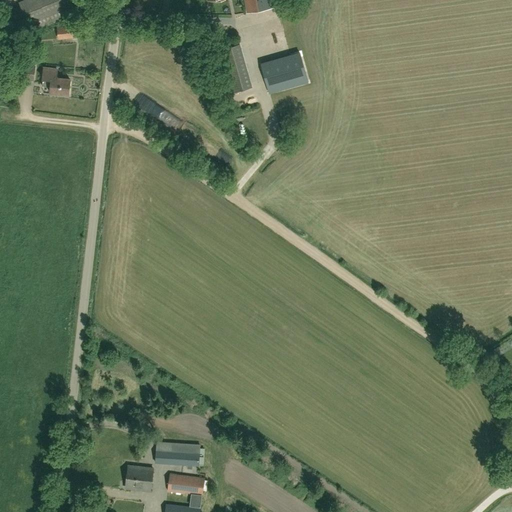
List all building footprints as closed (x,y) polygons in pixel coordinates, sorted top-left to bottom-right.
[(32,31),(77,12),(71,0),(21,0),(20,1),(32,31)] [(245,0),(248,12),(278,5),(276,0),(245,0)] [(258,29),(285,21),(283,15),(257,23),(258,29)] [(286,21),(257,30),(259,38),(288,30),(286,21)] [(78,25),(57,27),(58,38),(80,36),(78,25)] [(218,49),(230,91),(246,145),(267,139),(240,43),(218,49)] [(35,62),(36,51),(29,50),(28,61),(35,62)] [(300,53),(261,64),(269,93),(308,82),(300,53)] [(15,78),(33,80),(35,66),(16,64),(15,78)] [(51,86),(50,92),(68,94),(70,79),(56,78),(57,69),(44,68),(42,86),(51,86)] [(207,102),(227,95),(222,81),(202,88),(207,102)] [(238,165),(238,155),(218,153),(217,163),(238,165)] [(360,166),(358,156),(345,159),(347,169),(360,166)] [(199,466),(200,446),(157,443),(156,463),(199,466)] [(151,490),(154,468),(129,465),(128,474),(127,473),(126,479),(127,479),(126,487),(151,490)] [(202,494),(204,478),(170,473),(168,490),(202,494)]
